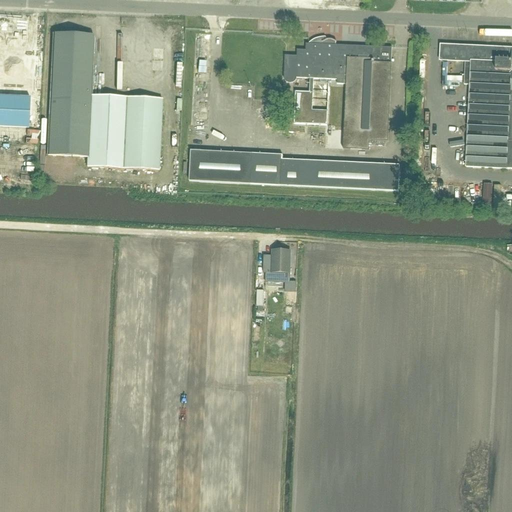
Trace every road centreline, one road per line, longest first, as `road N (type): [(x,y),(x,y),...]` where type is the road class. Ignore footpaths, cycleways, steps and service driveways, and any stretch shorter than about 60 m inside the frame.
road 1 (track): [(511,266),(472,250),(0,226)]
road 2 (unclassified): [(511,24),(0,0)]
